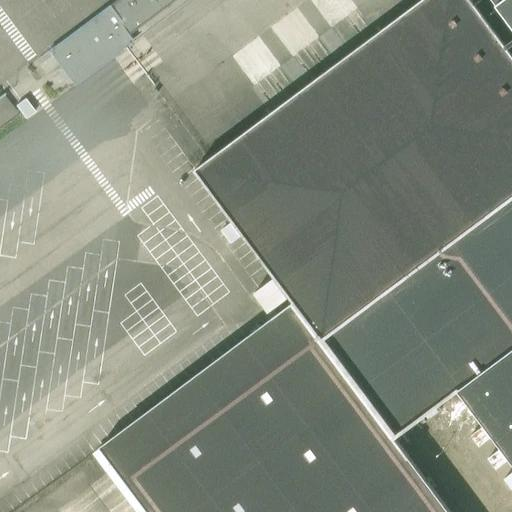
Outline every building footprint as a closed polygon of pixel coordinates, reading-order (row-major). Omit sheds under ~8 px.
[(449,511),(394,437),(456,391),(511,349),(511,0),(420,0),(193,169),(293,302),(94,451),(140,511),(449,511)] [(117,0),(108,7),(129,36),(176,0),(117,0)] [(133,42),(129,36),(108,7),(48,52),(74,87),(133,42)] [(0,128),(19,114),(3,93),(0,95),(0,128)] [(511,349),(456,391),(511,465),(511,349)]
